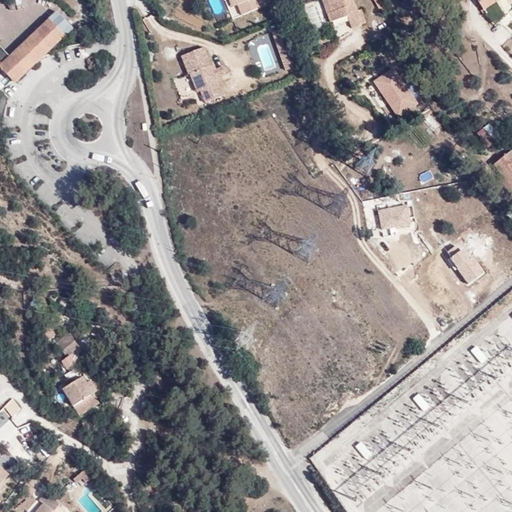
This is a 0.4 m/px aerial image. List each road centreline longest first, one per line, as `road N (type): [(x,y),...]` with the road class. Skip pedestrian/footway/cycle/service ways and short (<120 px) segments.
road 1 (residential): [(80,152),(65,178),(68,201),(129,264),(143,308),(128,478),(137,511)]
road 2 (tertiary): [(283,469),(172,273),(131,166)]
road 3 (residential): [(283,469),(511,282)]
